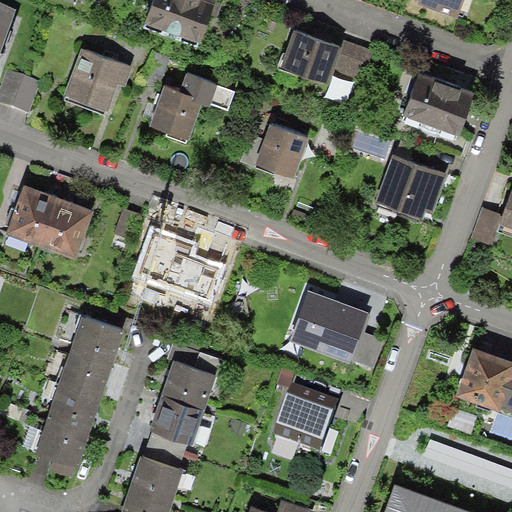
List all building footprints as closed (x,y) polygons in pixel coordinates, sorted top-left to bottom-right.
[(216,0),(151,0),(146,15),(204,35),(216,0)] [(465,0),(420,0),(418,6),(458,20),(465,0)] [(18,20),(0,13),(0,65),(1,66),(18,20)] [(365,49),(293,25),(280,65),(328,81),(332,67),(356,75),(365,49)] [(127,66),(82,49),(66,90),(111,107),(127,66)] [(189,68),(183,84),(167,78),(153,117),(187,130),(199,97),(212,102),(221,80),(189,68)] [(471,92),(418,73),(404,111),(457,130),(471,92)] [(308,134),(269,120),(255,160),(293,174),(308,134)] [(446,174),(394,156),(379,199),(431,217),(446,174)] [(8,227),(41,239),(57,194),(25,182),(8,227)] [(511,191),(501,223),(511,227),(511,191)] [(91,206),(57,194),(41,239),(74,252),(91,206)] [(217,270),(185,258),(190,245),(157,233),(141,274),(164,283),(180,289),(207,299),(217,270)] [(344,301),(263,271),(244,320),(326,350),(344,301)] [(124,329),(81,314),(70,348),(112,363),(124,329)] [(112,363),(70,348),(58,382),(100,396),(112,363)] [(511,363),(475,349),(460,387),(511,406),(511,363)] [(216,373),(174,358),(162,392),(204,406),(216,373)] [(100,396),(58,382),(46,415),(88,430),(100,396)] [(204,406),(162,392),(150,425),(154,427),(192,440),(204,406)] [(334,411),(292,396),(276,443),(318,457),(334,411)] [(88,430),(46,415),(34,449),(76,463),(88,430)] [(149,441),(187,454),(192,440),(154,427),(149,441)] [(438,432),(424,427),(420,439),(454,452),(459,440),(438,432)] [(182,468),(187,454),(149,441),(144,455),(182,468)] [(511,459),(503,456),(476,447),(471,458),(511,472),(511,459)] [(140,454),(128,487),(170,502),(182,468),(144,455),(140,454)] [(471,511),(395,484),(384,511),(471,511)] [(128,487),(119,511),(166,511),(170,502),(128,487)] [(278,511),(262,511),(252,508),(250,511),(311,511),(312,511),(282,501),(278,511)]
